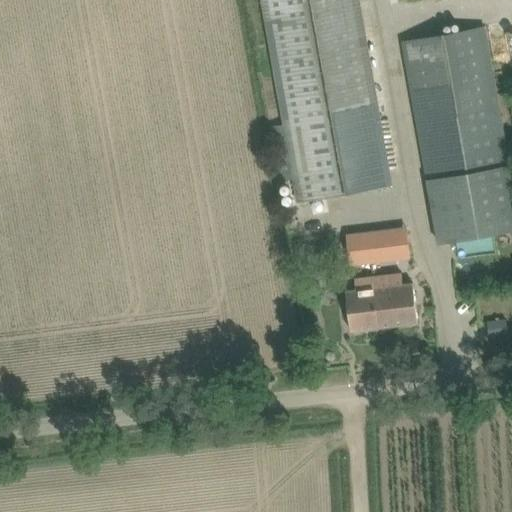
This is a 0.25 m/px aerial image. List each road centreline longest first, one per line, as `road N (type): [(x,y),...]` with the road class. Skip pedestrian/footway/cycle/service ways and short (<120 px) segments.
road 1 (unclassified): [(0,427),(511,367)]
road 2 (track): [(346,387),(354,511)]
